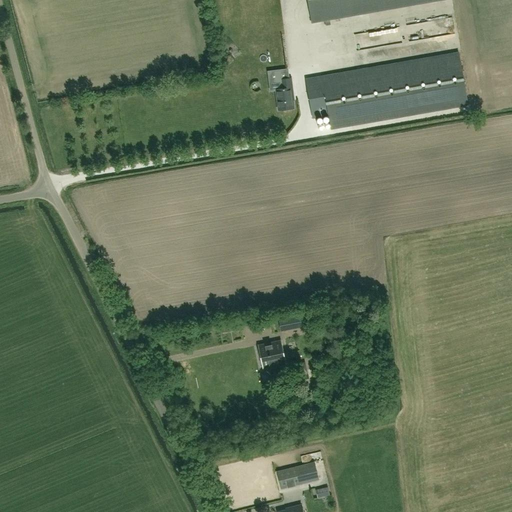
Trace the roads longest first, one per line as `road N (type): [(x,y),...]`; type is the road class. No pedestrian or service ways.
road 1 (unknown): [(52,187),(75,175),(288,135),(308,109),(310,89),(299,0)]
road 2 (unclassified): [(213,511),(52,187)]
road 3 (unclassified): [(52,187),(0,11)]
